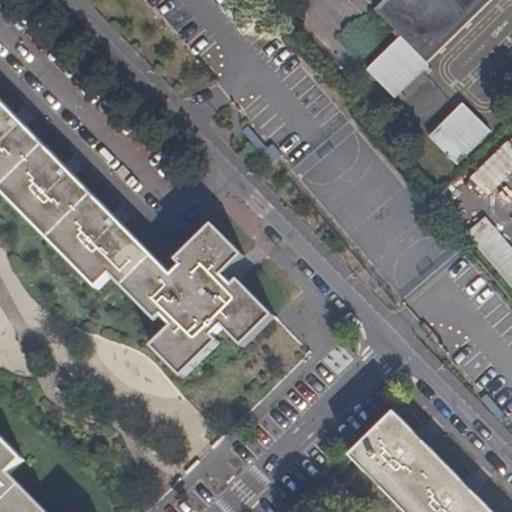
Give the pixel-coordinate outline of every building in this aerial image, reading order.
[(388,0),(376,12),(402,39),(368,73),(395,101),(429,67),(428,65),(494,0),(388,0)] [(215,338),(228,328),(248,347),(277,320),(240,283),(233,289),(224,279),(244,259),(215,228),(178,263),(184,268),(174,278),(74,177),(0,101),(0,511),(47,511),(11,476),(24,462),(0,437),(0,191),(98,292),(113,279),(158,325),(165,318),(174,328),(153,349),(184,380),(221,344),(215,338)] [(458,166),(491,134),(464,107),(431,139),(458,166)] [(488,197),(511,173),(511,146),(508,143),(471,179),(488,197)] [(511,287),(511,248),(487,219),(468,236),(511,287)] [(494,511),(402,418),(360,462),(408,511),(494,511)]
